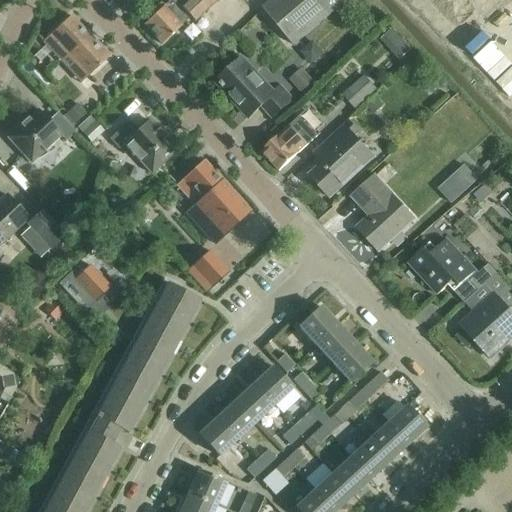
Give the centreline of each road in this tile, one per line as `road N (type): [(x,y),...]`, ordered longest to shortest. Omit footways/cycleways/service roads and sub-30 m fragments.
road 1 (residential): [(324,260),(84,0)]
road 2 (residential): [(324,260),(204,374),(128,511)]
road 3 (residential): [(477,424),(324,260)]
road 4 (residential): [(388,511),(477,424)]
